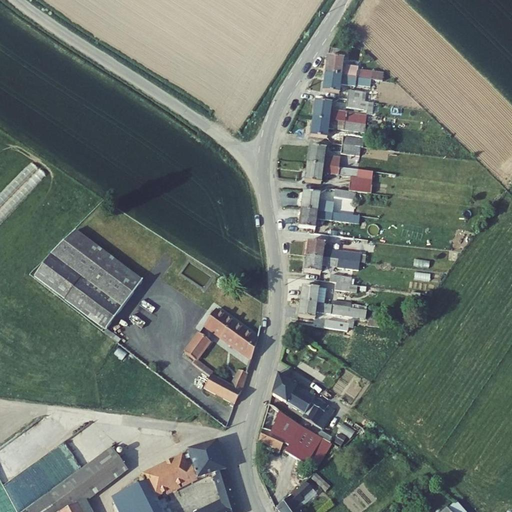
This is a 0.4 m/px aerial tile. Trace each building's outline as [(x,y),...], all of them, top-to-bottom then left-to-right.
[(348,53),(361,55),(362,45),(349,44),(348,53)] [(327,51),(325,67),(376,75),(381,77),(382,69),(357,65),(357,63),(341,61),(342,52),(327,51)] [(369,79),(375,79),(376,75),(325,67),(322,86),(338,88),(339,78),(354,80),(354,83),(369,84),(369,79)] [(350,86),(348,95),(365,98),(367,89),(350,86)] [(347,104),(372,108),(374,99),(365,98),(348,95),(347,104)] [(316,97),(314,113),(366,121),(367,114),(346,111),(346,110),(331,107),(333,99),(316,97)] [(329,123),(365,128),(366,121),(314,113),(311,131),(328,134),(329,123)] [(344,134),(343,140),(363,143),(365,143),(366,137),(344,134)] [(342,149),(361,152),(363,143),(343,140),(342,149)] [(311,141),(309,159),(360,167),(361,159),(326,151),(327,144),(311,141)] [(326,168),(359,174),(360,167),(309,159),(306,176),(324,179),(326,168)] [(352,182),(351,190),(357,191),(373,193),(374,185),(352,182)] [(336,195),(356,198),(357,191),(351,190),(337,188),(336,195)] [(306,189),(304,206),(363,214),(364,208),(322,201),(323,191),(306,189)] [(320,215),(362,220),(363,214),(304,206),(302,223),(319,225),(320,215)] [(334,234),(348,235),(349,228),(335,227),(334,234)] [(77,234),(58,256),(128,310),(140,294),(89,256),(95,248),(77,234)] [(327,256),(342,259),(364,262),(365,254),(328,248),(329,239),(312,236),(310,254),(327,256)] [(342,259),(327,256),(310,254),(308,271),(324,273),(326,264),(363,270),(364,262),(342,259)] [(56,255),(40,276),(112,330),(128,310),(58,256),(56,255)] [(333,274),(332,281),(339,282),(352,284),(353,277),(333,274)] [(305,282),(303,300),(319,303),(322,285),(305,282)] [(361,285),(352,284),(339,282),(338,289),(360,292),(361,285)] [(329,286),(322,285),(319,303),(327,304),(329,286)] [(335,297),(333,305),(352,308),(354,300),(335,297)] [(318,312),(351,317),(352,308),(333,305),(327,304),(319,303),(303,300),(300,317),(317,319),(318,312)] [(375,312),(352,308),(351,317),(374,320),(375,312)] [(224,309),(210,326),(248,356),(243,378),(237,387),(227,379),(229,376),(208,359),(220,343),(206,333),(191,351),(204,361),(201,364),(218,377),(210,388),(236,407),(233,410),(239,415),(242,410),(239,407),(250,392),(263,341),(224,309)] [(326,328),(350,332),(351,325),(327,320),(326,328)] [(272,395),(308,417),(302,425),(313,432),(314,430),(323,416),(329,407),(277,373),(272,395)] [(280,419),(282,412),(270,405),(262,441),(284,454),(290,443),(295,447),(302,450),(313,432),(302,425),(299,431),(280,419)] [(280,419),(299,431),(302,425),(282,412),(280,419)] [(0,445),(0,476),(4,482),(65,445),(48,417),(0,445)] [(330,439),(314,430),(313,432),(302,450),(295,460),(311,470),(330,439)] [(190,452),(143,474),(147,482),(114,498),(121,511),(239,511),(217,441),(189,451),(190,452)] [(295,460),(302,450),(295,447),(289,457),(295,460)] [(26,511),(43,511),(72,498),(84,492),(89,489),(110,480),(127,468),(113,449),(26,511)] [(331,485),(318,471),(313,476),(326,490),(331,485)] [(72,498),(76,505),(110,480),(89,489),(84,492),(72,498)] [(308,480),(287,499),(277,508),(279,511),(304,511),(300,506),(296,500),(301,495),(304,498),(315,488),(308,480)] [(316,489),(315,488),(304,498),(301,495),(296,500),(300,506),(316,489)] [(282,493),(273,501),(277,508),(287,499),(282,493)] [(85,511),(79,511),(76,506),(71,508),(76,505),(72,498),(43,511),(91,511),(91,509),(85,511)] [(86,501),(76,506),(79,511),(85,511),(91,509),(86,501)]
